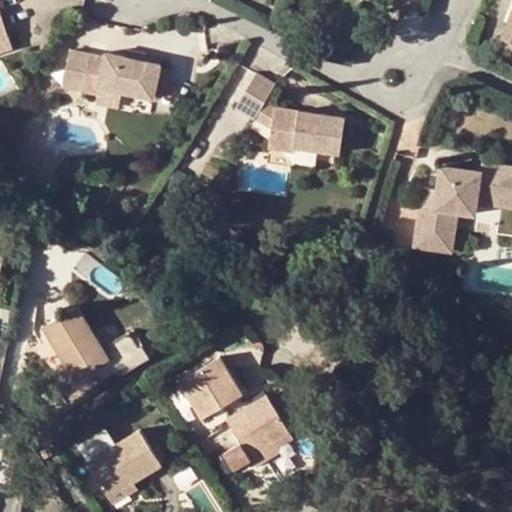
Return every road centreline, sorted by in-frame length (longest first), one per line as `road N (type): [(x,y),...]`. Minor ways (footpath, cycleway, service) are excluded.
road 1 (unclassified): [(367,75),(319,68),(181,0)]
road 2 (unknown): [(0,444),(40,261)]
road 3 (residential): [(297,511),(311,503),(322,476),(319,416),(293,379),(263,359)]
